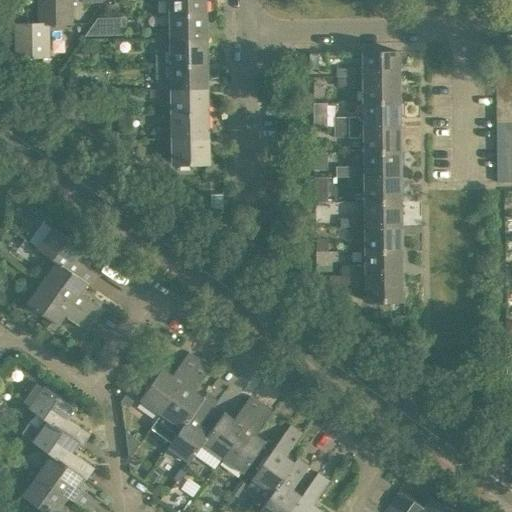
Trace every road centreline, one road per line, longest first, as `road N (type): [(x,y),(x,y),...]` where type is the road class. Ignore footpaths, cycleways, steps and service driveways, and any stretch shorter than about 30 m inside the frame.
road 1 (tertiary): [(511,492),(0,127)]
road 2 (residential): [(85,384),(152,293),(386,456),(353,511)]
road 3 (residential): [(242,31),(462,29)]
road 4 (residential): [(247,199),(242,31)]
road 5 (residential): [(124,511),(109,401),(85,384)]
road 6 (residential): [(462,168),(462,29)]
